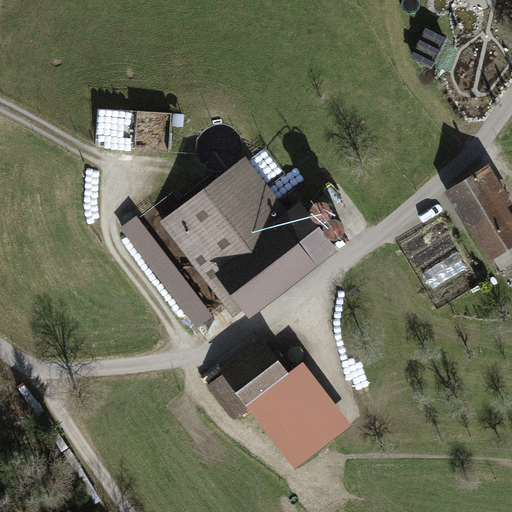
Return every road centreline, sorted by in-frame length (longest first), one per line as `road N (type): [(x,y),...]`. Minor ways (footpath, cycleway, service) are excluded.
road 1 (unclassified): [(17,369),(140,366),(205,353),(357,260),(472,155),(511,100)]
road 2 (track): [(0,109),(105,160),(118,246),(195,355),(206,401),(307,490)]
road 3 (track): [(0,351),(121,511)]
